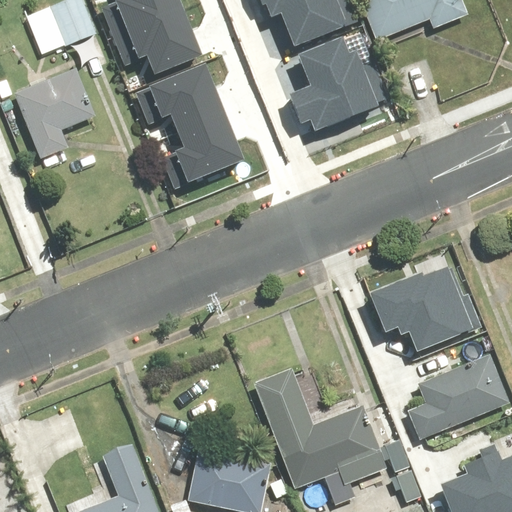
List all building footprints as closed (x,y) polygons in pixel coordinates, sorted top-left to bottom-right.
[(60,0),(49,5),(66,45),(101,29),(88,0),(60,0)] [(183,7),(180,0),(116,0),(100,6),(111,35),(183,7)] [(281,11),(292,42),(358,18),(351,0),(259,0),(265,17),(281,11)] [(484,8),(480,0),(365,0),(382,40),(434,18),(438,28),(484,8)] [(183,7),(111,35),(122,63),(148,53),(156,73),(202,55),(183,7)] [(291,92),(301,119),(310,116),(314,127),(391,98),(375,56),(363,61),(359,49),(348,53),(342,37),(299,53),(311,85),(291,92)] [(203,64),(134,92),(148,124),(170,115),(178,134),(224,115),(203,64)] [(79,66),(17,92),(44,154),(74,141),(68,126),(99,112),(79,66)] [(243,161),(224,115),(178,134),(184,148),(162,157),(175,189),(243,161)] [(458,266),(378,302),(396,341),(413,334),(423,356),(485,328),(458,266)] [(410,408),(423,440),(511,403),(511,395),(494,352),(423,382),(430,400),(410,408)] [(299,365),(255,383),(300,490),(328,478),(339,506),(366,495),(360,482),(396,467),(363,386),(316,406),(299,365)] [(166,511),(138,440),(106,452),(122,492),(70,511),(166,511)] [(280,457),(200,448),(193,502),(273,511),(280,457)] [(511,511),(511,465),(445,492),(452,511),(511,511)] [(429,511),(425,501),(399,511),(429,511)]
